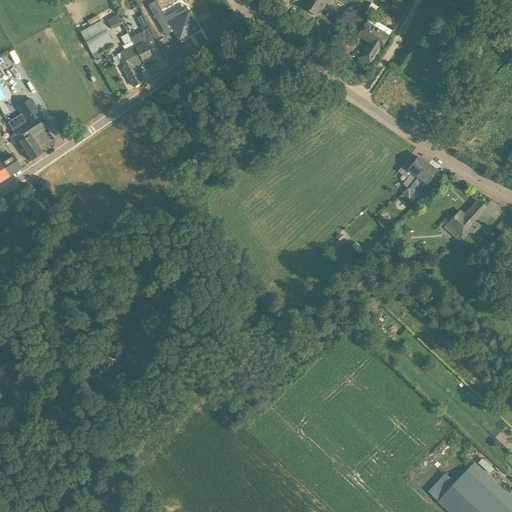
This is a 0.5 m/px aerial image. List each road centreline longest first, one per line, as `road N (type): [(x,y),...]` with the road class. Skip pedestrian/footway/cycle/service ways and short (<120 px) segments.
road 1 (unclassified): [(511,200),(341,91),(248,15)]
road 2 (unclassified): [(0,193),(248,15)]
